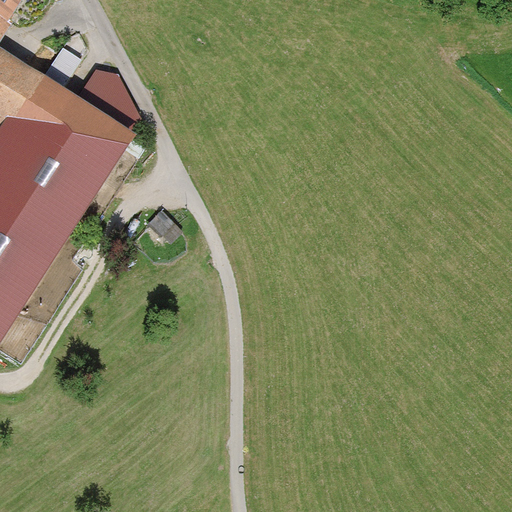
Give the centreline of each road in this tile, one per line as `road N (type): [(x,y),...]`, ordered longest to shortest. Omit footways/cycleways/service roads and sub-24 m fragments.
road 1 (track): [(94,0),(227,256),(242,380),(244,511)]
road 2 (track): [(0,382),(27,381),(119,223),(179,167)]
